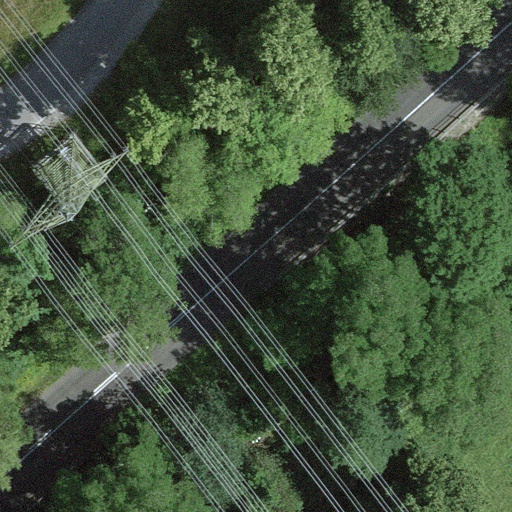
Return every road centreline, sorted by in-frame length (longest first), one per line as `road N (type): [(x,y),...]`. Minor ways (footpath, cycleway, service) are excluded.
road 1 (primary): [(511,22),(0,477)]
road 2 (unclassified): [(122,0),(50,96),(0,126)]
